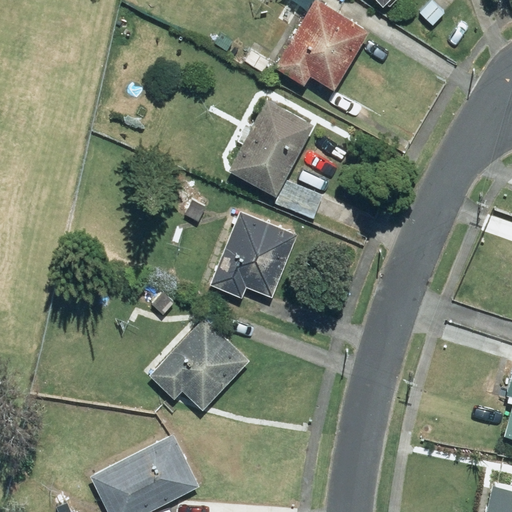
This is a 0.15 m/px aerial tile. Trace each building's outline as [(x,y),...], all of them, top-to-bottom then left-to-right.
[(305,87),(311,76),(336,90),(368,33),(313,2),(274,69),(305,87)] [(319,117),(270,92),(234,163),(282,188),(319,117)] [(246,292),(251,279),(277,290),(302,229),(243,205),(214,279),(246,292)] [(177,297),(157,277),(141,293),(161,313),(177,297)] [(209,404),(255,355),(209,311),(154,369),(180,394),(188,385),(209,404)] [(176,428),(93,469),(114,511),(139,511),(203,481),(176,428)] [(486,511),(511,511),(511,480),(494,477),(486,511)]
